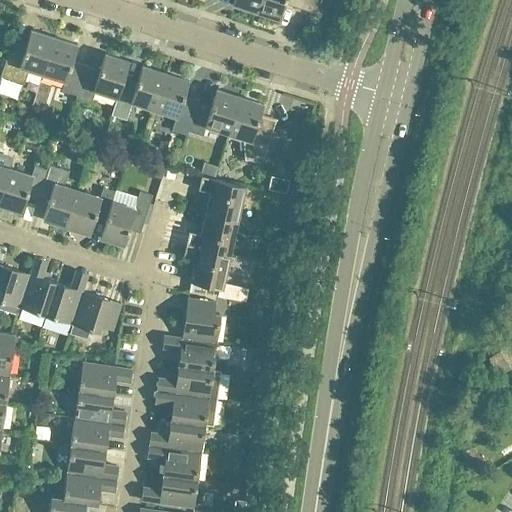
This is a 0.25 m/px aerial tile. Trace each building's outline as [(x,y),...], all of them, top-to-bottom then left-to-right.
[(256,11),(259,0),(233,0),(232,3),(256,11)] [(259,0),(256,11),(279,18),(284,2),(312,11),(315,12),(318,0),(259,0)] [(42,73),(54,37),(31,29),(26,44),(14,40),(8,62),(5,62),(1,76),(24,82),(28,69),(42,73)] [(76,95),(84,70),(71,66),(78,44),(54,37),(42,73),(65,80),(62,90),(76,95)] [(122,82),(129,60),(105,53),(98,74),(84,70),(76,95),(75,98),(90,103),(94,90),(117,97),(122,82)] [(154,109),(166,72),(142,65),(135,86),(122,82),(117,97),(111,114),(126,119),(131,102),(154,109)] [(187,134),(188,130),(196,105),(182,101),(189,80),(166,72),(154,109),(176,116),(172,129),(187,134)] [(228,132),(240,96),(217,88),(210,110),(196,105),(188,130),(203,135),(206,125),(228,132)] [(262,162),(275,120),(260,115),(264,103),(240,96),(228,132),(244,137),(245,159),(251,158),(262,162)] [(283,102),(281,112),(298,117),(301,107),(283,102)] [(204,161),(200,174),(213,178),(217,165),(204,161)] [(154,162),(152,169),(155,176),(161,178),(165,166),(154,162)] [(0,196),(9,167),(0,164),(0,196)] [(66,226),(78,189),(63,185),(68,170),(48,164),(46,169),(39,193),(50,197),(43,218),(66,226)] [(0,204),(21,211),(28,190),(39,193),(46,169),(34,165),(31,174),(9,167),(0,196),(0,204)] [(237,219),(245,185),(201,175),(198,189),(210,191),(205,212),(237,219)] [(271,175),(268,188),(286,192),(289,180),(271,175)] [(107,215),(111,200),(112,200),(115,191),(103,187),(100,196),(78,189),(66,226),(90,233),(96,212),(107,215)] [(142,226),(152,194),(140,190),(134,207),(112,200),(111,200),(107,215),(100,237),(124,244),(131,223),(142,226)] [(229,253),(237,219),(205,212),(200,233),(189,230),(186,244),(229,253)] [(222,286),(229,253),(186,244),(183,257),(194,259),(190,281),(222,288),(222,286)] [(153,255),(153,269),(177,268),(176,254),(153,255)] [(0,300),(19,307),(30,273),(0,263),(0,300)] [(45,315),(56,281),(30,273),(19,307),(45,315)] [(72,323),(77,305),(82,290),(56,281),(45,315),(72,323)] [(112,329),(121,302),(82,290),(77,305),(72,323),(69,333),(87,338),(89,329),(98,332),(101,325),(112,329)] [(216,342),(220,314),(213,313),(215,301),(187,297),(182,337),(216,342)] [(0,373),(9,375),(15,335),(0,333),(0,373)] [(158,337),(158,352),(178,352),(178,337),(158,337)] [(213,369),(216,342),(182,337),(178,364),(213,369)] [(229,365),(253,365),(253,349),(229,349),(229,365)] [(255,349),(253,360),(264,362),(265,362),(267,350),(266,350),(255,349)] [(130,382),(132,368),(82,361),(78,389),(113,394),(115,380),(130,382)] [(220,370),(213,369),(178,364),(174,392),(217,398),(220,370)] [(0,401),(6,402),(9,375),(0,373),(0,401)] [(111,409),(113,394),(78,389),(74,417),(124,424),(126,411),(111,409)] [(213,425),(217,398),(174,392),(170,419),(205,424),(213,425)] [(39,413),(37,423),(47,424),(48,414),(39,413)] [(122,436),(124,424),(74,417),(70,444),(105,449),(107,434),(122,436)] [(201,451),(205,424),(170,419),(166,446),(201,451)] [(30,438),(45,441),(47,430),(33,427),(30,438)] [(103,463),(105,449),(70,444),(67,471),(116,478),(118,466),(103,463)] [(197,478),(201,451),(166,446),(163,474),(197,478)] [(114,491),(116,478),(67,471),(63,498),(63,499),(86,502),(97,504),(100,489),(114,491)] [(193,506),(197,478),(163,474),(159,502),(193,506)] [(19,481),(18,489),(28,490),(29,482),(19,481)] [(41,511),(42,497),(11,496),(10,511),(41,511)] [(84,511),(86,502),(63,499),(63,498),(51,496),(48,511),(84,511)]
